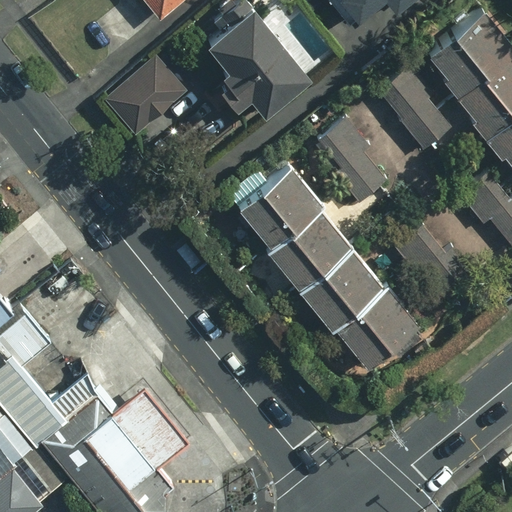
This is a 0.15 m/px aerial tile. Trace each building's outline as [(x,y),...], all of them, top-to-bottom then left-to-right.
[(144,0),(154,12),(169,0),(144,0)] [(247,0),(201,35),(228,70),(214,81),(231,103),(245,92),(257,108),(304,73),(248,0),(247,0)] [(333,0),(348,19),(371,0),(387,0),(393,7),(401,0),(333,0)] [(511,45),(483,7),(426,50),(511,162),(511,45)] [(188,86),(154,48),(100,95),(134,133),(188,86)] [(427,95),(433,89),(410,63),(378,91),(424,143),(450,121),(427,95)] [(345,106),(313,130),(325,147),(319,152),(355,201),(387,177),(365,146),(371,141),(345,106)] [(287,159),(232,201),(261,239),(316,197),(287,159)] [(511,190),(507,195),(484,166),(462,184),(510,243),(511,242),(511,190)] [(318,203),(263,245),(292,283),(347,241),(318,203)] [(352,243),(297,284),(326,322),(381,281),(352,243)] [(412,258),(356,300),(385,338),(441,296),(412,258)] [(0,313),(11,304),(0,291),(0,313)] [(142,381),(109,407),(154,462),(186,435),(142,381)] [(109,407),(94,390),(35,438),(98,511),(159,511),(162,489),(170,481),(154,462),(109,407)] [(25,511),(37,503),(6,466),(0,470),(0,511),(25,511)]
